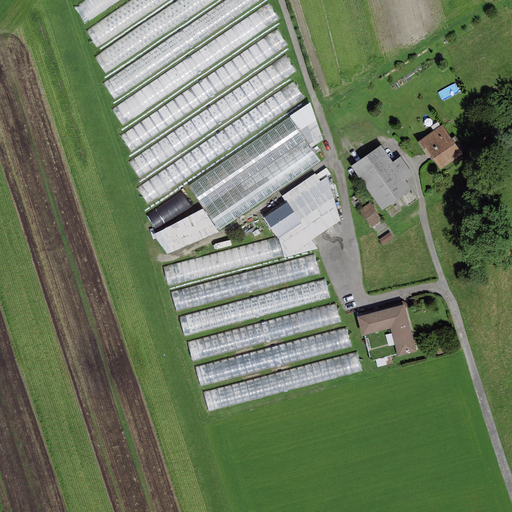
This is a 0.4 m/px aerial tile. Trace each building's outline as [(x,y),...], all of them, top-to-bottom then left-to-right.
[(86,0),(80,5),(92,22),(124,0),(86,0)] [(133,0),(88,30),(100,48),(171,0),(133,0)] [(181,0),(96,58),(107,75),(219,0),(181,0)] [(227,0),(105,82),(117,99),(265,0),(227,0)] [(270,4),(114,109),(126,126),(282,22),(270,4)] [(279,31),(122,136),(134,153),(290,49),(279,31)] [(287,58),(130,163),(142,180),(298,75),(287,58)] [(293,83),(137,187),(149,205),(305,100),(293,83)] [(291,117),(189,188),(203,210),(218,234),(321,163),(291,117)] [(430,155),(440,169),(462,154),(442,125),(418,142),(428,157),(430,155)] [(380,145),(351,166),(382,210),(411,190),(405,181),(413,175),(400,157),(392,162),(380,145)] [(321,182),(315,173),(280,196),(285,203),(264,217),(278,239),(282,257),(320,249),(313,240),(342,220),(329,178),(321,182)] [(192,209),(182,194),(149,214),(159,229),(192,209)] [(382,220),(370,203),(359,210),(371,227),(382,220)] [(203,210),(154,234),(168,255),(218,234),(203,210)] [(260,229),(244,235),(247,243),(263,236),(260,229)] [(390,233),(379,240),(383,245),(393,238),(390,233)] [(278,239),(166,267),(170,285),(282,257),(278,239)] [(321,254),(167,294),(172,313),(326,273),(321,254)] [(331,279),(177,319),(182,339),(336,298),(331,279)] [(336,304),(182,345),(187,364),(341,324),(336,304)] [(357,317),(362,336),(390,329),(397,357),(416,352),(404,305),(357,317)] [(347,328),(193,368),(198,388),(352,348),(347,328)] [(359,352),(205,392),(210,411),(364,371),(359,352)]
